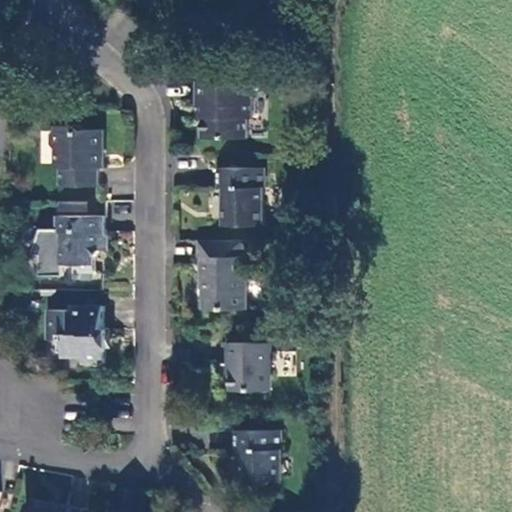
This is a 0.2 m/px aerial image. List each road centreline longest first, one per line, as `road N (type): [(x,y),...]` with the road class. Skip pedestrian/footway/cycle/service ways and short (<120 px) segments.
road 1 (residential): [(152,463),(153,98),(61,9)]
road 2 (residential): [(152,463),(39,448),(12,429),(0,405)]
